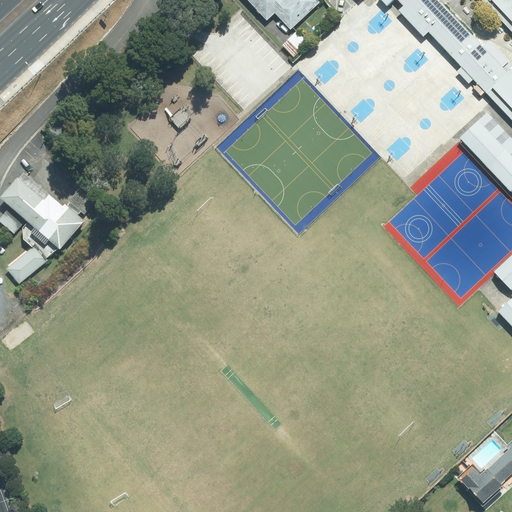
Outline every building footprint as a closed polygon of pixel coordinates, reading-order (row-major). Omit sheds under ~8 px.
[(248,0),(268,20),(275,14),(289,0),(288,0),(248,0)] [(288,0),(289,0),(275,14),(291,31),(323,1),(321,0),(288,0)] [(429,38),(511,122),(511,66),(504,74),(431,0),(377,0),(422,45),(429,38)] [(511,0),(491,0),(511,23),(511,0)] [(309,44),(298,31),(282,45),(293,58),(309,44)] [(511,135),(489,110),(460,137),(511,194),(511,135)] [(191,120),(184,111),(173,121),(180,129),(191,120)] [(8,269),(20,284),(48,261),(47,259),(59,248),(62,250),(86,221),(79,216),(82,212),(85,215),(98,199),(82,186),(69,202),(72,203),(68,207),(24,171),(2,198),(11,207),(0,219),(0,222),(14,235),(26,221),(28,223),(24,228),(24,240),(34,248),(8,269)] [(511,253),(494,270),(511,289),(511,253)] [(511,294),(494,309),(511,329),(511,294)] [(457,476),(482,503),(511,476),(511,446),(485,471),(475,460),(457,476)]
